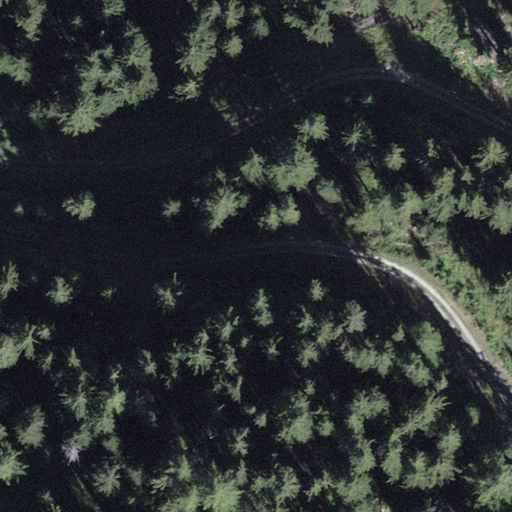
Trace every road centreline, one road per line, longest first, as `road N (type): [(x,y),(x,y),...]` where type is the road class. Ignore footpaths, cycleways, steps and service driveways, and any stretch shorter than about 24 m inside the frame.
road 1 (track): [(0,228),(158,261),(298,244),(373,256),(430,288),(511,394)]
road 2 (track): [(511,125),(426,82),(374,70),(325,76),(142,162),(0,158)]
